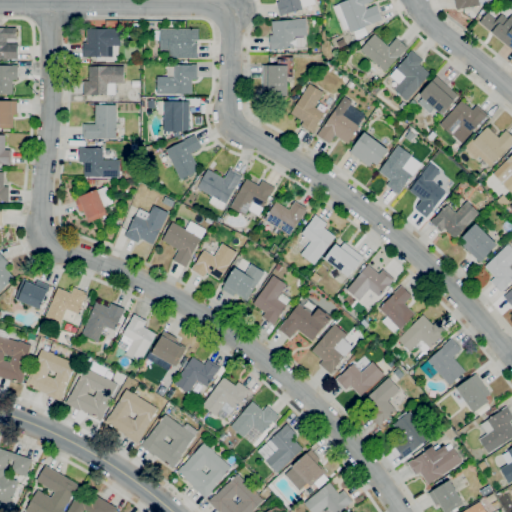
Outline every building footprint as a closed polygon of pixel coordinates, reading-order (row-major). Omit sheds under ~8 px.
[(280,16),(276,2),(279,1),(278,0),(314,0),(315,4),(302,7),(303,10),(280,16)] [(350,32),(349,28),(344,30),(339,18),(338,18),(333,6),(339,4),(339,3),(345,0),(372,0),(373,1),(364,4),(366,9),(376,5),(382,19),(350,32)] [(457,9),(455,0),(479,0),(480,5),(457,9)] [(511,49),(479,22),(487,12),(497,20),(501,14),(508,19),(511,14),(511,49)] [(270,50),(269,35),(273,34),(272,21),(306,18),(307,35),(293,36),(294,47),(275,49),(275,50),(270,50)] [(356,38),(354,31),(365,27),(367,34),(356,38)] [(18,59),(0,59),(0,28),(17,28),(17,38),(7,38),(7,43),(18,43),(18,59)] [(84,57),(83,42),(87,42),(87,29),(121,28),(121,45),(107,46),(107,56),(84,57)] [(197,58),(169,58),(169,50),(159,50),(159,40),(154,40),(154,31),(160,30),(160,28),(199,28),(199,40),(195,40),(195,42),(197,42),(197,58)] [(385,71),(360,49),(374,34),(388,46),(396,37),(408,47),(399,57),(399,56),(385,71)] [(407,100),(394,89),(399,84),(390,76),(411,50),(422,60),(419,64),(430,73),(407,100)] [(288,96),(263,96),(263,64),(277,65),(278,59),(286,59),(286,57),(294,57),(293,76),(288,76),(288,96)] [(329,71),(324,67),(327,63),(333,67),(329,71)] [(192,94),(157,94),(158,77),(166,77),(167,64),(197,64),(197,79),(192,79),(192,94)] [(13,94),(0,94),(0,65),(18,65),(18,79),(13,79),(13,94)] [(107,95),(84,95),(84,81),(89,81),(89,66),(124,66),(124,83),(115,83),(115,95),(107,95)] [(442,115),(434,108),(429,113),(418,103),(423,97),(420,95),(437,76),(458,95),(454,100),(442,115)] [(312,133),(300,125),(303,121),(291,113),(309,83),(323,92),(314,107),(317,108),(320,102),(327,106),(323,112),(325,113),(312,133)] [(348,144),(335,135),(329,143),(317,135),(323,126),(344,96),(352,102),(343,115),(360,126),(348,144)] [(411,110),(406,106),(412,99),(417,103),(411,110)] [(461,144),(440,124),(462,100),(472,110),(477,105),(488,115),(483,120),(461,144)] [(0,101),(17,101),(17,115),(13,115),(13,128),(0,128),(0,101)] [(189,131),(164,131),(164,101),(189,101),(189,131)] [(116,138),(83,138),(83,124),(95,124),(95,105),(98,105),(98,102),(105,102),(105,105),(116,105),(116,138)] [(490,166),(479,156),(475,159),(463,148),(472,139),(474,140),(487,127),(498,137),(506,130),(511,136),(511,144),(509,148),(508,147),(490,166)] [(369,167),(350,152),(365,132),(389,150),(377,165),(373,162),(369,167)] [(11,164),(0,164),(0,134),(5,135),(5,150),(11,150),(11,164)] [(180,179),(165,149),(195,135),(201,147),(191,153),(199,170),(180,179)] [(399,194),(387,185),(391,180),(379,171),(398,145),(412,155),(403,167),(412,174),(402,188),(403,189),(399,194)] [(119,178),(84,176),(85,162),(79,161),(79,147),(110,147),(110,160),(121,160),(119,178)] [(511,192),(493,173),(511,154),(511,192)] [(426,218),(415,208),(421,200),(409,190),(431,163),(440,171),(432,181),(446,192),(432,209),(433,209),(426,218)] [(222,210),(209,202),(212,196),(197,187),(207,169),(224,178),(230,168),(243,176),(237,186),(236,185),(222,210)] [(480,182),(475,178),(483,170),(487,174),(480,182)] [(9,201),(0,201),(0,171),(4,172),(4,186),(9,186),(9,201)] [(258,215),(248,209),(245,215),(230,207),(246,178),(259,186),(262,180),(275,187),(272,194),(271,193),(258,215)] [(88,222),(83,210),(80,212),(74,199),(106,187),(113,203),(104,206),(108,214),(88,222)] [(504,207),(497,200),(503,194),(510,202),(504,207)] [(290,235),(274,225),(271,230),(262,224),(265,219),(276,201),(290,209),(295,200),(308,208),(302,217),(301,217),(290,235)] [(455,238),(444,228),(441,232),(430,221),(433,217),(434,217),(446,204),(455,213),(467,201),(479,213),(455,238)] [(153,244),(140,238),(137,243),(125,236),(135,215),(146,221),(154,205),(168,213),(153,244)] [(314,264),(300,254),(311,241),(301,233),(312,220),(311,219),(315,214),(327,223),(324,227),(336,237),(314,264)] [(211,225),(205,221),(207,217),(213,220),(211,225)] [(186,267),(173,260),(179,249),(162,240),(172,222),(201,238),(186,267)] [(480,262),(462,245),(466,241),(462,237),(476,223),(497,244),(480,262)] [(348,277),(325,259),(325,258),(323,257),(332,245),(334,247),(336,244),(340,247),(344,242),(363,257),(348,277)] [(219,280),(207,272),(203,278),(191,269),(204,249),(214,256),(223,243),(237,252),(219,280)] [(501,292),(490,281),(495,277),(484,266),(508,243),(511,247),(511,263),(509,266),(511,269),(511,279),(505,286),(506,287),(501,292)] [(0,291),(0,255),(9,264),(5,267),(14,277),(0,291)] [(246,301),(235,293),(233,296),(222,289),(236,268),(245,274),(251,263),(265,272),(246,301)] [(278,271),(274,268),(278,263),(282,266),(278,271)] [(359,300),(346,289),(368,264),(379,274),(383,269),(394,278),(379,296),(370,288),(359,300)] [(274,325),(262,317),(265,312),(253,304),(273,276),(286,285),(281,292),(290,299),(286,305),(287,305),(276,320),(277,320),(274,325)] [(40,309),(15,299),(23,278),(32,282),(34,279),(49,285),(40,309)] [(395,334),(382,321),(387,316),(379,308),(394,293),(401,285),(411,296),(404,303),(415,314),(395,334)] [(60,325),(44,318),(58,288),(71,293),(74,287),(87,293),(78,315),(76,314),(73,321),(64,317),(60,325)] [(511,305),(503,296),(511,289),(511,305)] [(98,341),(82,334),(96,302),(109,308),(111,303),(125,309),(123,314),(122,313),(115,330),(105,326),(98,341)] [(312,340),(297,329),(290,338),(278,329),(285,319),(286,320),(299,304),(313,315),(319,307),(333,317),(325,327),(323,325),(312,340)] [(140,362),(126,354),(128,350),(118,345),(124,335),(123,334),(134,314),(147,321),(144,326),(156,334),(140,362)] [(424,354),(416,345),(409,351),(397,339),(423,314),(433,325),(437,321),(447,332),(442,337),(442,336),(424,354)] [(330,373),(320,364),(323,360),(312,350),(335,324),(347,334),(344,339),(353,347),(330,373)] [(169,370),(146,357),(150,350),(153,352),(155,348),(153,347),(158,338),(160,339),(164,331),(177,338),(175,341),(186,348),(176,367),(172,364),(169,370)] [(22,383),(0,376),(0,336),(19,342),(19,341),(24,342),(24,343),(31,346),(23,375),(24,375),(22,383)] [(449,385),(427,360),(452,338),(461,349),(452,357),(465,371),(449,385)] [(61,401),(46,395),(46,393),(25,384),(31,371),(32,371),(42,349),(76,364),(64,392),(61,401)] [(188,394),(174,384),(192,356),(204,364),(208,359),(221,367),(217,374),(216,372),(206,387),(197,380),(188,394)] [(361,397),(350,386),(346,390),(336,379),(353,363),(361,372),(372,362),(384,374),(361,397)] [(101,420),(80,409),(79,410),(65,403),(70,395),(85,367),(106,378),(107,377),(111,380),(118,384),(104,411),(106,412),(101,420)] [(473,413),(456,388),(476,373),(491,393),(486,397),(489,401),(473,413)] [(225,419),(218,413),(216,415),(202,405),(224,377),(235,386),(238,381),(251,391),(247,395),(246,394),(236,408),(234,407),(225,419)] [(379,426),(370,416),(373,413),(363,401),(389,377),(400,389),(388,401),(396,410),(379,426)] [(138,443),(124,435),(125,434),(105,422),(109,414),(110,415),(126,389),(132,392),(138,395),(137,396),(158,408),(142,435),(143,435),(138,443)] [(243,437),(230,426),(252,401),(263,411),(267,405),(279,416),(274,421),(273,420),(262,433),(254,425),(243,437)] [(511,437),(489,453),(480,439),(487,434),(481,424),(506,407),(511,416),(511,420),(510,422),(511,425),(511,437)] [(403,458),(395,447),(405,440),(393,424),(398,419),(397,417),(405,411),(407,413),(410,411),(430,438),(403,458)] [(173,468),(154,454),(154,455),(140,445),(146,438),(146,439),(165,414),(184,427),(187,423),(198,431),(194,435),(195,436),(181,455),(182,456),(173,468)] [(277,473),(266,460),(267,459),(258,450),(283,428),(283,427),(287,423),(297,434),(293,438),(303,449),(277,473)] [(451,440),(444,431),(450,427),(457,435),(451,440)] [(206,498),(194,488),(195,487),(177,471),(183,464),(184,466),(204,443),(232,467),(212,490),(212,491),(206,498)] [(428,484),(420,472),(416,475),(407,462),(412,459),(413,460),(438,444),(441,449),(451,443),(463,461),(428,484)] [(11,505),(0,501),(0,447),(33,459),(26,477),(11,472),(15,460),(9,458),(6,466),(7,467),(4,476),(19,481),(11,505)] [(511,480),(508,483),(500,468),(507,464),(502,455),(508,451),(508,450),(511,447),(511,480)] [(311,486),(308,482),(299,490),(285,474),(293,467),(292,466),(307,453),(307,452),(311,448),(321,460),(318,462),(327,472),(311,486)] [(482,471),(478,464),(483,461),(487,467),(482,471)] [(62,511),(27,511),(26,511),(38,490),(51,498),(55,492),(37,481),(46,465),(79,485),(62,511)] [(221,511),(219,511),(208,501),(215,494),(216,495),(238,473),(264,500),(251,511),(221,511)] [(449,511),(443,511),(438,503),(435,505),(428,493),(450,480),(464,503),(449,511)] [(311,511),(304,503),(329,482),(339,493),(344,489),(353,501),(348,506),(347,505),(337,511),(311,511)] [(298,502),(296,499),(301,495),(300,495),(305,491),(309,496),(305,500),(303,498),(298,502)] [(67,511),(78,494),(92,503),(97,495),(117,508),(114,511),(67,511)] [(462,511),(480,501),(485,511),(462,511)]
